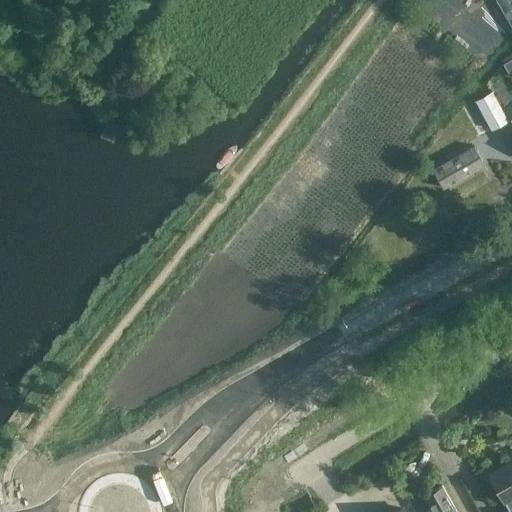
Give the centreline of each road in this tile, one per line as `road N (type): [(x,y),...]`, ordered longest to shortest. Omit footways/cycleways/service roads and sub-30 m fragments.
road 1 (tertiary): [(227,411),(511,242)]
road 2 (residential): [(511,343),(310,462)]
